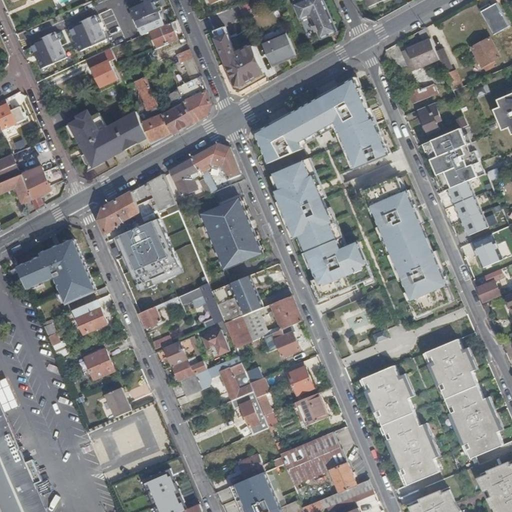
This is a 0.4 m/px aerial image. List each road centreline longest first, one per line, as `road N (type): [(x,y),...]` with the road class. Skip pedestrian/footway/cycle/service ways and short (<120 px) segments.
road 1 (unclassified): [(228,119),(394,511)]
road 2 (unclassified): [(511,394),(362,44)]
road 3 (residential): [(215,511),(82,200)]
road 4 (secondary): [(228,119),(82,200)]
road 5 (secondary): [(362,44),(228,119)]
road 6 (unclassified): [(23,66),(82,200)]
road 7 (unclassified): [(228,119),(179,0)]
